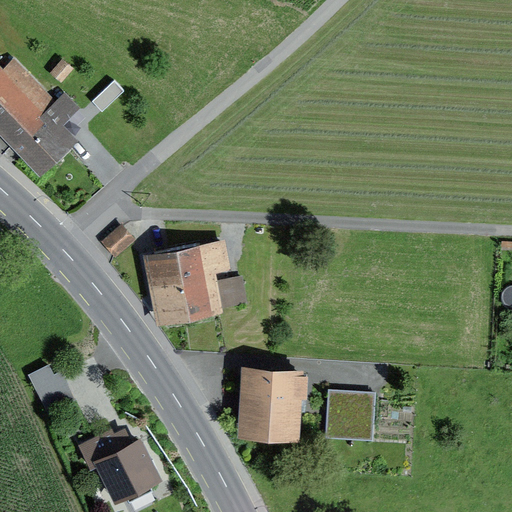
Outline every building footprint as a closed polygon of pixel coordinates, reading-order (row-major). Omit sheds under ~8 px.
[(0,62),(0,127),(44,175),(82,140),(65,122),(80,109),(64,93),(54,102),(11,56),(2,65),(0,62)] [(105,103),(126,84),(117,74),(95,93),(105,103)] [(124,231),(103,248),(112,260),(133,243),(124,231)] [(244,310),(232,242),(153,255),(165,324),(244,310)] [(310,371),(249,367),(245,435),(306,438),(310,371)] [(45,395),(50,405),(65,396),(60,387),(45,395)] [(373,439),(375,395),(330,392),(328,436),(373,439)] [(143,438),(98,462),(122,506),(167,481),(143,438)]
